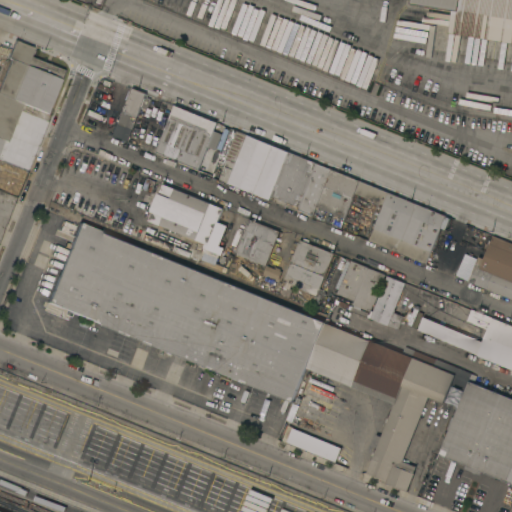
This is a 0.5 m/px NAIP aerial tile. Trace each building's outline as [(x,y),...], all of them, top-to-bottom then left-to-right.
[(511,0),(511,43),(448,33),(452,10),(411,4),(411,0),(511,0)] [(34,47),(30,56),(64,70),(47,112),(22,102),(7,141),(3,139),(0,147),(0,84),(11,58),(8,57),(15,40),(34,47)] [(127,141),(113,135),(132,87),(146,93),(127,141)] [(198,169),(156,151),(175,105),(217,122),(214,130),(207,146),(198,169)] [(219,179),(227,159),(225,158),(227,153),(223,151),(232,128),(247,134),(227,182),(219,179)] [(214,130),(222,134),(216,150),(207,146),(214,130)] [(269,199),(227,182),(247,134),(288,151),(271,195),(269,199)] [(271,195),(288,151),(317,163),(299,206),(271,195)] [(312,215),(298,209),(299,206),(317,163),(331,169),(316,206),(312,215)] [(331,169),(360,180),(355,193),(345,218),(316,206),(331,169)] [(355,193),(360,180),(388,192),(383,204),(355,193)] [(163,183),(223,208),(214,229),(219,231),(215,242),(210,240),(208,244),(148,220),(163,183)] [(426,263),(369,240),(383,204),(388,192),(445,215),(440,227),(426,263)] [(445,215),(454,219),(450,231),(440,227),(445,215)] [(265,265),(234,253),(248,218),(279,231),(265,265)] [(292,401),(47,301),(79,222),(324,322),(306,367),(292,401)] [(511,299),(468,281),(479,256),(483,258),(493,235),(511,243),(511,299)] [(299,239),(333,253),(316,295),(282,281),(299,239)] [(338,293),(351,260),(367,266),(353,300),(338,293)] [(263,273),(266,265),(275,268),(276,266),(280,268),(279,270),(281,271),(278,279),(263,273)] [(367,266),(385,273),(376,295),(377,296),(374,304),(373,304),(370,311),(352,304),(353,300),(367,266)] [(405,283),(395,309),(396,309),(394,312),(404,316),(398,330),(330,302),(332,297),(369,312),(369,311),(370,312),(371,310),(373,311),(387,275),(405,283)] [(511,368),(417,330),(423,317),(483,342),(488,329),(466,321),(471,308),(511,325),(511,368)] [(454,407),(462,386),(454,383),(446,403),(428,396),(402,461),(416,466),(413,472),(414,473),(407,491),(386,483),(387,481),(366,472),(376,447),(371,445),(376,434),(381,436),(394,404),(306,367),(324,322),(369,340),(370,339),(402,353),(469,381),(458,408),(454,407)] [(405,346),(476,375),(473,382),(469,381),(402,353),(405,346)] [(469,381),(473,382),(511,398),(511,483),(482,471),(480,474),(465,468),(467,465),(439,454),(458,408),(469,381)] [(335,462),(282,440),(288,424),(293,426),(292,427),(341,447),(335,462)]
